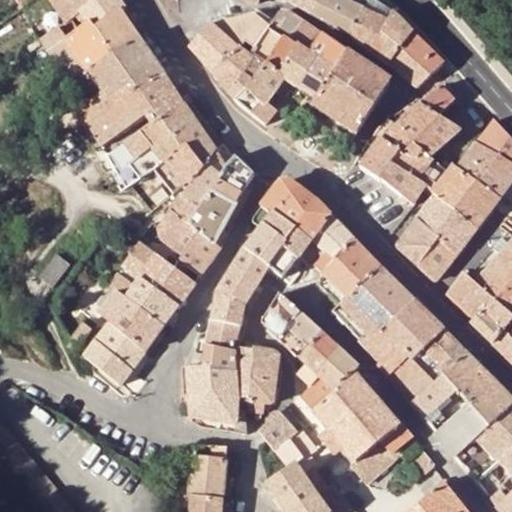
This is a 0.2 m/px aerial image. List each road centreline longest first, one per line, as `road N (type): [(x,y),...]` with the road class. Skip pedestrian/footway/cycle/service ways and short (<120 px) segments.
road 1 (tertiary): [(279,154),(511,379)]
road 2 (residential): [(279,154),(192,317),(166,400),(152,416)]
road 3 (tertiary): [(142,0),(233,120),(279,154)]
road 4 (residential): [(253,511),(258,473),(242,446),(223,433),(186,431),(152,416)]
road 5 (residential): [(152,416),(127,417),(57,376),(0,364)]
road 6 (secondary): [(403,0),(511,112)]
road 7 (unclassified): [(95,511),(80,481),(0,397)]
